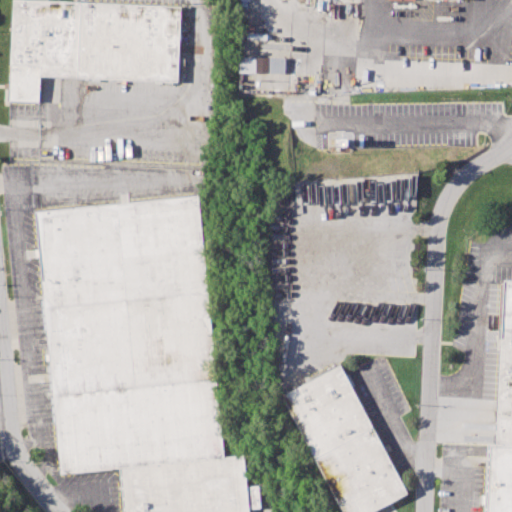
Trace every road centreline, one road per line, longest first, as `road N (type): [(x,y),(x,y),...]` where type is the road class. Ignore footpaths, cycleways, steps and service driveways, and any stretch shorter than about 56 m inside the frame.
road 1 (residential): [(511,144),(444,201),(425,511)]
road 2 (residential): [(0,348),(15,446),(60,511)]
